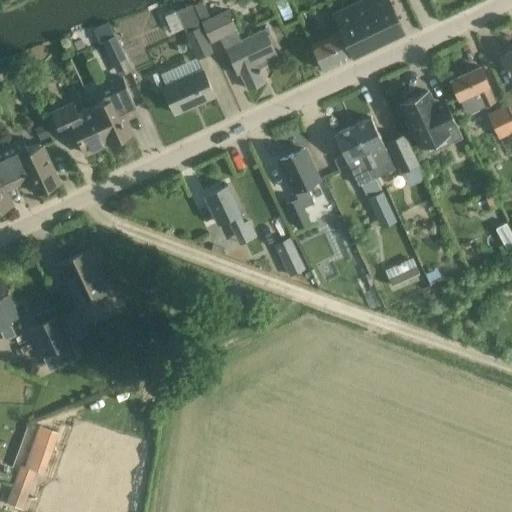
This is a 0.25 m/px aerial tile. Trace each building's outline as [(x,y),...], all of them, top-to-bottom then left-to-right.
[(351,3),(333,12),(341,30),(312,44),(312,43),(311,44),(324,70),(324,69),(405,31),(390,0),(361,0),(352,4),(351,3)] [(276,55),(267,37),(265,30),(242,40),(228,10),(211,18),(203,1),(197,4),(212,40),(222,35),(227,46),(226,47),(229,55),(238,73),(240,72),(249,89),(263,82),(259,73),(261,72),(258,64),(276,55)] [(193,4),(179,10),(186,26),(200,20),(193,4)] [(203,26),(187,35),(198,58),(213,50),(203,26)] [(132,71),(115,35),(103,40),(120,76),(132,71)] [(511,51),(503,56),(508,68),(506,69),(508,72),(510,72),(511,76),(511,51)] [(480,66),(451,80),(460,99),(460,98),(467,114),(495,101),(488,85),(489,85),(480,66)] [(158,71),(148,76),(154,90),(164,86),(158,71)] [(164,87),(167,95),(175,113),(215,95),(206,77),(204,71),(164,87)] [(99,87),(105,101),(93,107),(109,143),(133,133),(126,119),(138,113),(127,88),(122,77),(99,87)] [(451,143),(463,137),(447,105),(437,110),(428,91),(401,103),(409,119),(405,121),(411,133),(415,131),(422,146),(447,135),(451,143)] [(86,154),(109,143),(93,107),(78,114),(73,103),(52,112),(55,118),(63,136),(75,130),(86,154)] [(506,106),(489,114),(500,138),(511,132),(511,118),(511,117),(510,114),(509,112),(508,109),(506,106)] [(371,117),(353,126),(372,167),(379,164),(372,149),(384,144),(371,117)] [(45,123),(35,127),(40,140),(50,136),(45,123)] [(353,126),(335,134),(343,152),(347,161),(348,161),(359,185),(361,184),(366,195),(367,195),(382,188),(377,177),(372,167),(353,126)] [(403,133),(388,141),(402,171),(418,163),(403,133)] [(23,138),(1,148),(14,177),(26,172),(35,193),(59,182),(51,164),(42,145),(29,152),(23,138)] [(3,182),(14,177),(1,148),(0,148),(0,209),(13,203),(3,182)] [(280,159),(298,198),(287,204),(299,229),(311,223),(303,206),(314,201),(306,185),(319,179),(304,148),(280,159)] [(241,212),(236,202),(228,184),(205,194),(218,222),(228,218),(233,229),(244,224),(239,213),(241,212)] [(384,191),(368,199),(382,228),(397,220),(384,191)] [(511,232),(507,222),(496,227),(507,249),(511,246),(511,232)] [(291,237),(275,244),(289,276),(305,268),(291,237)] [(60,262),(68,280),(79,303),(106,290),(87,250),(60,262)] [(371,251),(364,254),(371,270),(379,266),(371,251)] [(476,254),(465,259),(468,266),(479,261),(476,254)] [(413,257),(385,270),(393,286),(420,274),(413,257)] [(0,331),(3,338),(15,333),(4,311),(0,301),(0,331)] [(76,309),(63,315),(73,338),(86,332),(76,309)] [(41,353),(70,340),(57,312),(29,326),(41,353)] [(167,361),(140,339),(130,352),(154,370),(167,361)] [(11,424),(8,434),(18,438),(21,428),(11,424)] [(25,467),(37,471),(45,474),(58,432),(39,425),(25,467)] [(23,509),(37,471),(25,467),(20,465),(7,502),(23,509)]
